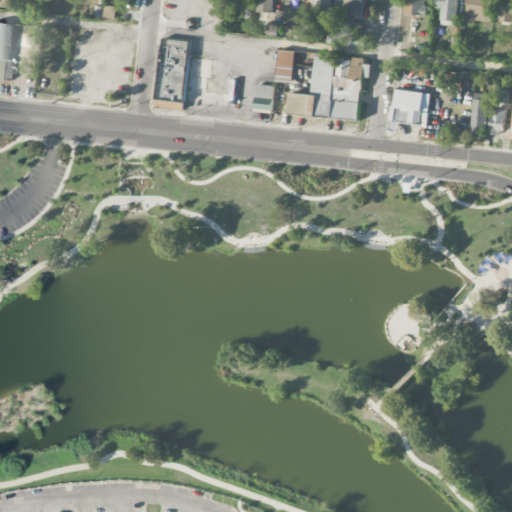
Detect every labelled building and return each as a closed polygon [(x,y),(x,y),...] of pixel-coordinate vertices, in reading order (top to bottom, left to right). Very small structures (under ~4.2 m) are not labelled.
[(273,13),(273,0),(257,0),(257,12),(273,13)] [(426,16),(426,0),(406,0),(406,15),(426,16)] [(442,9),(441,21),(457,22),(458,0),(437,0),(436,9),(442,9)] [(468,0),(467,21),(494,23),(494,21),(511,22),(511,0),(468,0)] [(116,19),(117,6),(105,6),(104,18),(116,19)] [(0,80),(8,81),(14,24),(0,22),(0,80)] [(277,36),(278,23),(268,22),(267,35),(277,36)] [(328,43),(339,44),(340,27),(329,26),(328,43)] [(367,47),(367,34),(340,33),(339,46),(367,47)] [(156,105),(228,112),(231,80),(215,78),(217,59),(191,56),(193,40),(163,37),(156,105)] [(295,51),(278,51),(278,82),(295,82),(295,51)] [(361,120),(367,59),(316,54),(312,95),(291,93),(289,114),(361,120)] [(275,86),(257,85),(256,110),(274,111),(275,86)] [(430,93),(395,90),(391,121),(422,125),(423,111),(429,112),(430,93)] [(486,134),(490,95),(475,93),(471,132),(486,134)] [(507,134),(508,109),(492,109),(491,133),(507,134)]
